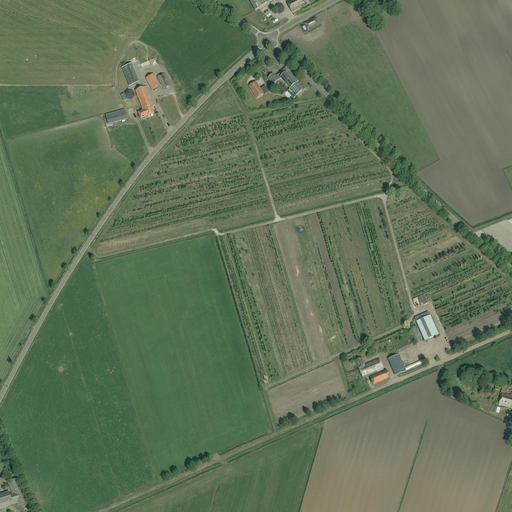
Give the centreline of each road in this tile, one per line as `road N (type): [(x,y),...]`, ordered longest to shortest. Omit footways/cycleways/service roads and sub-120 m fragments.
road 1 (unclassified): [(0,397),(60,285),(128,184),(268,38)]
road 2 (track): [(102,511),(511,331)]
road 3 (tertiary): [(511,270),(268,38)]
